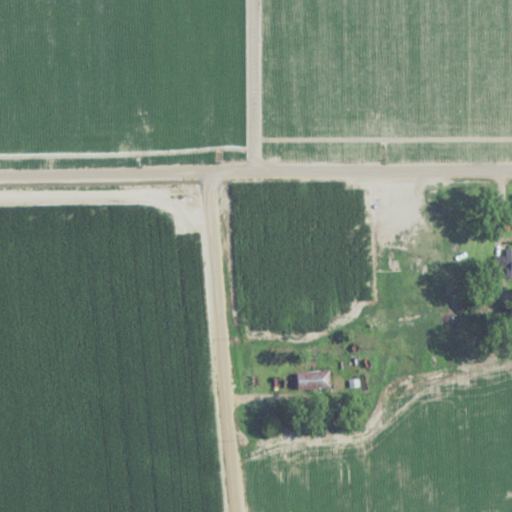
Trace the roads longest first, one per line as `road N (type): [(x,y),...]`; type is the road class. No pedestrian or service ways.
road 1 (residential): [(0,187),(511,178)]
road 2 (residential): [(229,511),(200,187)]
